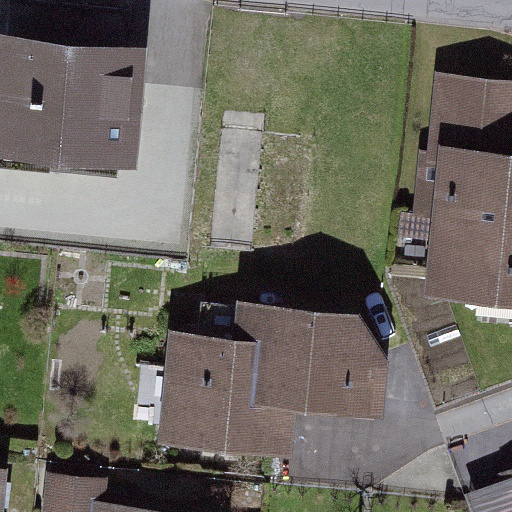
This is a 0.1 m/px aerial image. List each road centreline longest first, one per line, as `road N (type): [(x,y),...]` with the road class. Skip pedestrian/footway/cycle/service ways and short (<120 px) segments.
road 1 (residential): [(511,407),(385,453)]
road 2 (residential): [(511,18),(390,0)]
